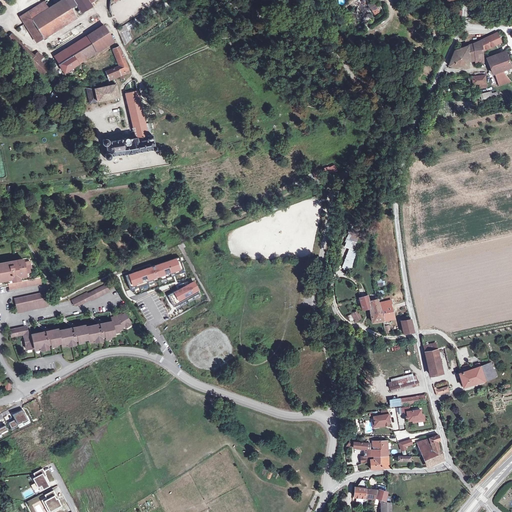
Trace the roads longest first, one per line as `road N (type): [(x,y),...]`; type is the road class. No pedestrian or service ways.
road 1 (track): [(326,421),(331,379),(313,280),(334,192),(368,130),(368,92),(355,70),(327,51),(215,0)]
road 2 (residential): [(448,462),(402,258),(397,180),(464,27)]
road 3 (residential): [(173,368),(209,389),(326,421),(332,442),(323,493)]
road 4 (residential): [(26,390),(106,351),(152,356),(173,368)]
road 5 (residential): [(448,462),(359,476),(323,493)]
road 6 (unknown): [(0,43),(43,90),(101,116)]
road 7 (track): [(104,0),(36,47),(0,24)]
